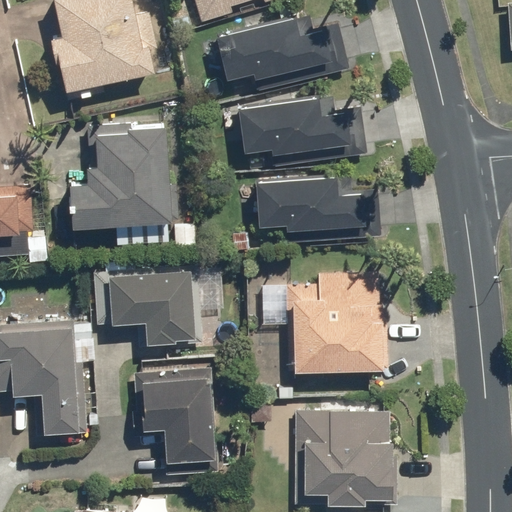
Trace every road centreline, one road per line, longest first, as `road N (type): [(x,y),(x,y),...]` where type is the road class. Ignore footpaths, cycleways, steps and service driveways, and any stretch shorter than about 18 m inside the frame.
road 1 (tertiary): [(460,158),(485,511)]
road 2 (tertiary): [(413,0),(460,158)]
